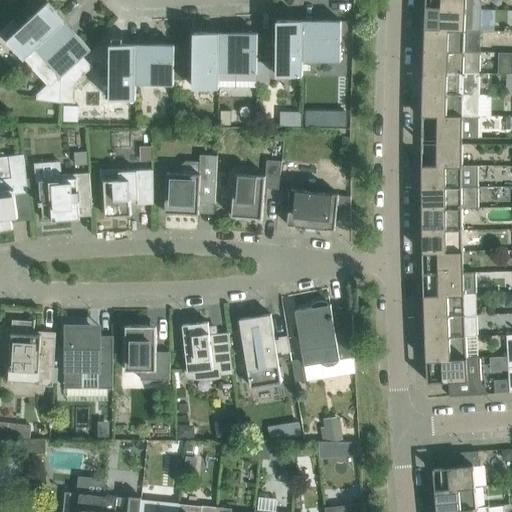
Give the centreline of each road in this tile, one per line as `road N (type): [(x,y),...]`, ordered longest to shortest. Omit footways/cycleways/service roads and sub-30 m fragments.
road 1 (residential): [(351,265),(179,289),(0,284)]
road 2 (residential): [(0,262),(179,246),(291,256)]
road 3 (residential): [(392,264),(396,0)]
road 4 (residential): [(400,428),(392,264)]
